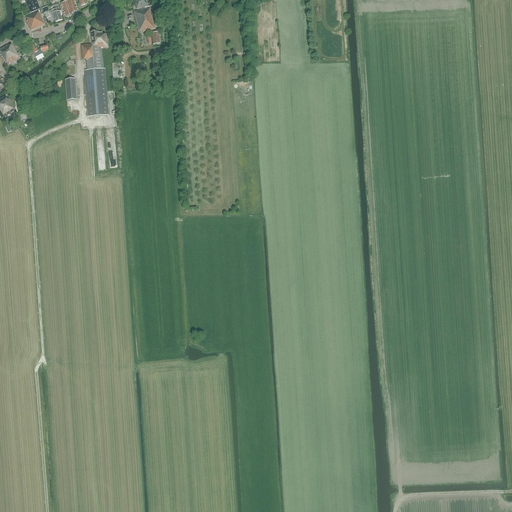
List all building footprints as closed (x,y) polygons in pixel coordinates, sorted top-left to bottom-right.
[(30,13),(40,9),(36,0),(31,0),(26,2),(30,13)] [(143,32),(153,30),(153,33),(152,33),(153,45),(160,44),(158,32),(156,33),(151,8),(145,10),(144,8),(152,6),(151,2),(147,4),(146,0),(134,0),(137,10),(141,9),(141,11),(134,12),(138,32),(143,31),(143,32)] [(63,8),(64,10),(70,8),(69,7),(67,2),(62,4),(63,5),(61,6),(62,8),(63,8)] [(75,7),(75,5),(69,7),(70,8),(71,14),(77,12),(76,10),(78,10),(77,7),(75,7)] [(60,15),(62,15),(61,11),(57,12),(56,8),(51,10),(52,13),(55,23),(62,20),(60,15)] [(71,14),(70,8),(64,10),(65,13),(63,13),(64,16),(66,16),(66,17),(72,15),(71,14)] [(31,31),(44,25),(39,12),(26,18),(28,21),(26,22),(31,31)] [(105,69),(103,69),(101,49),(108,48),(107,34),(102,35),(102,32),(97,33),(97,32),(91,33),(92,45),(81,46),(83,60),(86,60),(87,70),(85,71),(88,117),(108,115),(105,69)] [(10,65),(9,63),(16,60),(16,61),(20,59),(19,57),(21,56),(18,53),(17,53),(11,44),(8,47),(7,46),(0,50),(0,57),(6,67),(10,65)] [(42,52),(48,50),(47,46),(40,47),(40,49),(38,50),(35,45),(30,47),(36,58),(42,54),(42,52)] [(75,79),(69,80),(65,80),(67,101),(77,100),(75,79)] [(5,97),(0,100),(0,102),(8,115),(15,111),(14,107),(9,99),(7,100),(5,97)] [(0,115),(2,119),(8,115),(0,102),(0,115)]
